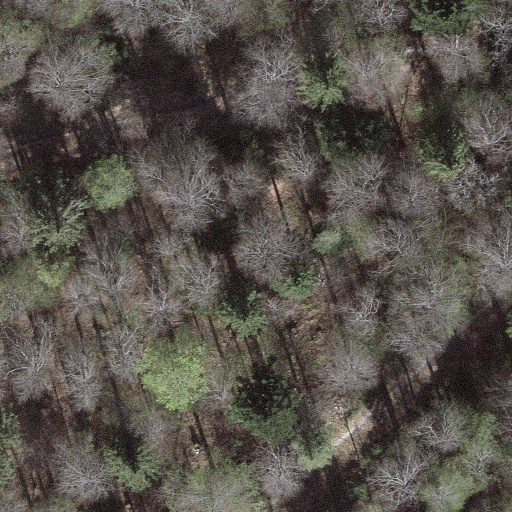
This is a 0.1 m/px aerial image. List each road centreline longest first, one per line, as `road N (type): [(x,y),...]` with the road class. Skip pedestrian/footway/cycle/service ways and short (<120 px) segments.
road 1 (track): [(511,45),(0,175)]
road 2 (track): [(286,511),(511,309)]
